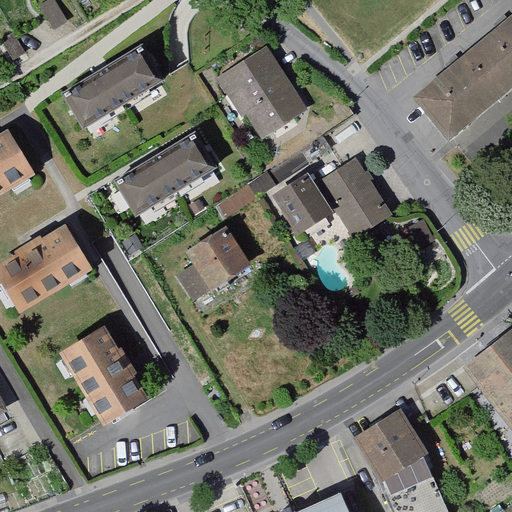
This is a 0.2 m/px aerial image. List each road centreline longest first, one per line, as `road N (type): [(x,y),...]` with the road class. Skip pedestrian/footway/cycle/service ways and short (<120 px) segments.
road 1 (tertiary): [(87,511),(305,422),(409,361),(506,285)]
road 2 (residential): [(506,285),(349,73),(239,0)]
road 3 (track): [(0,86),(132,0)]
